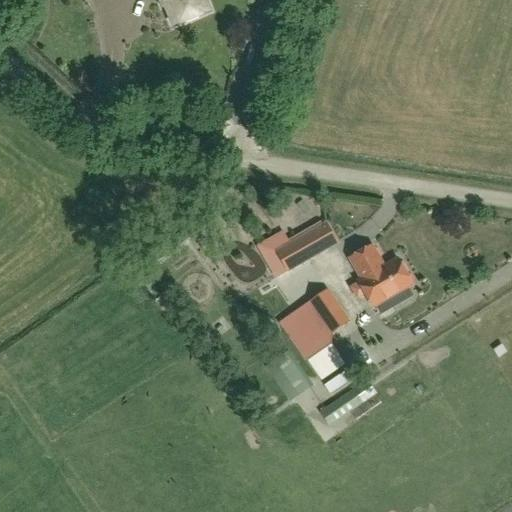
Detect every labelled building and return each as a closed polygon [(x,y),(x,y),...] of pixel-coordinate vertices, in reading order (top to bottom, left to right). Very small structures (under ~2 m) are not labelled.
[(163,0),(171,18),(181,22),(201,14),(205,4),(203,0),(163,0)] [(287,270),(288,273),(336,244),(325,226),(277,254),(287,270)] [(281,235),(266,244),(260,247),(277,276),(287,270),(277,254),(289,247),(281,235)] [(363,280),(359,282),(374,307),(375,307),(380,316),(413,297),(407,288),(413,284),(398,259),(385,267),(372,246),(350,260),(363,280)] [(288,321),(313,357),(332,344),(333,334),(350,322),(328,292),(288,321)] [(374,348),(382,363),(403,353),(396,338),(374,348)] [(340,345),(312,359),(324,383),(352,368),(340,345)] [(286,370),(302,395),(313,387),(296,363),(286,370)] [(348,374),(326,387),(333,398),(354,385),(348,374)] [(360,407),(350,393),(321,413),(330,427),(360,407)]
